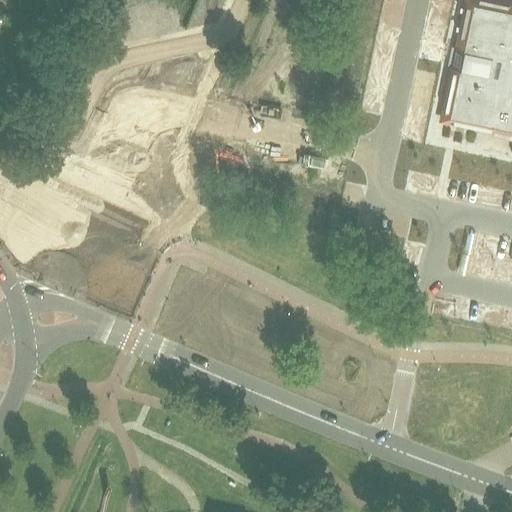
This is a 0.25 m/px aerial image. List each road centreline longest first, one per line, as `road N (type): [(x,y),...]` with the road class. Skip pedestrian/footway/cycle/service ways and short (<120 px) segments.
road 1 (tertiary): [(511,492),(251,383)]
road 2 (unclassified): [(385,151),(140,103)]
road 3 (unknown): [(391,444),(432,282)]
road 4 (tertiary): [(251,383),(205,345),(114,293)]
road 5 (tertiary): [(97,328),(251,383)]
road 6 (unclassified): [(96,242),(138,136),(134,117)]
road 7 (unclassified): [(134,117),(113,129),(63,224)]
